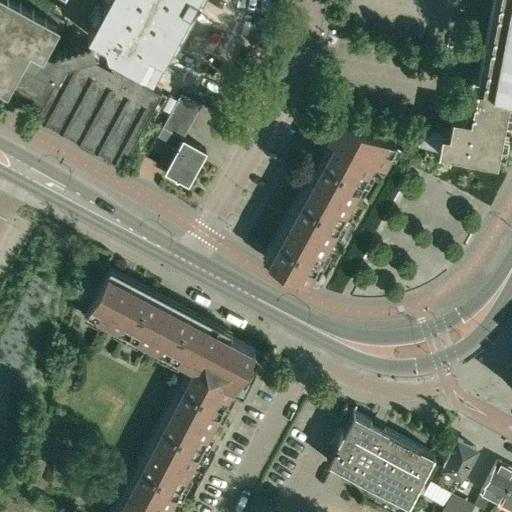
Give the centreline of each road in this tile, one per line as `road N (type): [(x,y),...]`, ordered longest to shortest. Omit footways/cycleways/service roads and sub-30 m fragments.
road 1 (residential): [(187,262),(280,101),(314,0)]
road 2 (secondary): [(319,331),(378,366),(439,361),(483,329),(510,272)]
road 3 (secondary): [(187,262),(0,144)]
road 4 (secondary): [(510,272),(459,317),(429,330),(373,339),(319,331)]
road 5 (secondary): [(0,170),(187,262)]
road 6 (residential): [(229,511),(297,378)]
road 7 (secondary): [(187,262),(319,331)]
